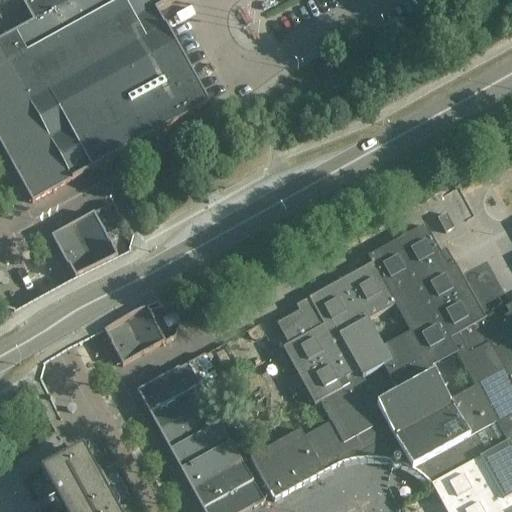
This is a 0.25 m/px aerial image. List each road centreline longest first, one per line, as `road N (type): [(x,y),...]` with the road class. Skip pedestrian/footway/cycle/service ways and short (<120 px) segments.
road 1 (secondary): [(0,359),(511,75)]
road 2 (residential): [(218,0),(206,28),(218,51),(242,65),(262,65),(377,0)]
